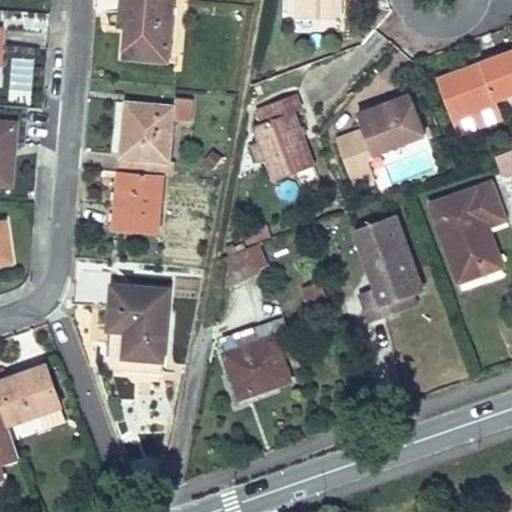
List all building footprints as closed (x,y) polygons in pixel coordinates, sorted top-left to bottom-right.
[(128,26),(125,56),(167,60),(172,0),(122,0),(121,25),(128,26)] [(295,0),(295,17),(340,18),(340,0),(295,0)] [(482,69),(440,86),(453,119),(497,104),(496,99),(511,93),(511,50),(480,62),(482,69)] [(480,62),(438,78),(440,86),(482,69),(480,62)] [(273,119),(253,126),(259,142),(266,159),(274,179),(315,165),(294,111),(302,109),(295,93),(267,104),(273,119)] [(379,106),(357,114),(363,129),(336,140),(353,184),(374,177),(369,161),(372,152),(425,133),(411,95),(390,102),(392,109),(381,114),(379,106)] [(175,105),(174,119),(191,121),(192,100),(176,98),(175,105)] [(175,105),(126,101),(119,171),(120,170),(163,174),(169,174),(174,119),(175,105)] [(390,102),(379,106),(381,114),(392,109),(390,102)] [(0,122),(0,181),(5,182),(9,123),(0,122)] [(259,142),(252,144),(259,161),(266,159),(259,142)] [(511,148),(494,155),(499,171),(511,174),(511,173),(511,148)] [(120,170),(115,227),(158,231),(163,174),(120,170)] [(493,180),(430,202),(459,280),(488,270),(483,258),(497,253),(487,225),(477,198),(497,190),(493,180)] [(507,217),(497,190),(477,198),(487,225),(507,217)] [(401,213),(359,228),(376,273),(380,272),(383,279),(380,285),(365,291),(375,320),(399,311),(395,300),(417,292),(428,287),(401,213)] [(3,221),(0,221),(0,262),(9,261),(3,221)] [(248,245),(271,239),(269,228),(245,234),(248,245)] [(249,246),(229,256),(226,285),(260,269),(249,246)] [(502,264),(497,253),(483,258),(488,270),(502,264)] [(321,283),(303,289),(308,307),(327,301),(321,283)] [(115,286),(110,329),(127,331),(125,357),(163,360),(169,290),(115,286)] [(399,311),(421,303),(417,292),(395,300),(399,311)] [(225,337),(222,341),(226,351),(224,353),(235,384),(245,381),(249,390),(266,384),(268,387),(290,379),(275,335),(258,341),(253,328),(225,337)] [(110,329),(107,355),(125,357),(127,331),(110,329)] [(0,400),(7,422),(60,405),(47,365),(0,381),(0,400)] [(245,381),(235,384),(240,397),(268,387),(266,384),(249,390),(245,381)] [(0,478),(2,478),(0,471),(0,462),(20,457),(7,422),(0,400),(0,478)]
